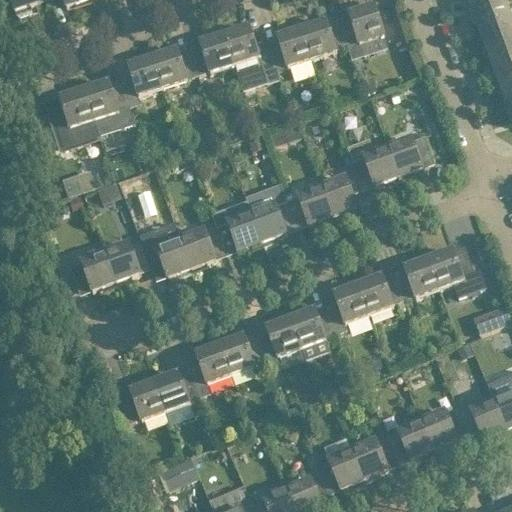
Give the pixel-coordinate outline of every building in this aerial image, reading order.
[(10,0),(16,16),(17,16),(18,18),(19,20),(33,16),(32,14),(31,11),(41,8),(40,7),(39,2),(44,0),(10,0)] [(62,0),(67,13),(91,5),(89,0),(62,0)] [(89,0),(91,5),(93,4),(94,8),(107,4),(105,0),(89,0)] [(468,0),(473,13),(504,1),(504,0),(468,0)] [(482,36),(511,25),(511,21),(504,1),(473,13),(482,36)] [(356,51),(366,48),(385,42),(375,10),(350,18),(352,24),(340,28),(348,52),(356,50),(356,51)] [(329,32),(327,25),(302,33),(313,66),(338,58),(337,56),(348,52),(340,28),(329,32)] [(491,60),(511,51),(511,25),(482,36),(491,60)] [(250,31),(225,39),(236,72),(241,88),(267,87),(268,89),(279,85),(276,75),(269,51),(257,55),(256,49),(250,31)] [(289,74),(313,66),(302,33),(278,41),(280,47),(269,51),(276,75),(288,71),(289,74)] [(211,80),(236,72),(225,39),(201,47),(203,53),(191,57),(199,81),(210,77),(211,80)] [(499,84),(511,78),(511,51),(491,60),(499,84)] [(180,60),(178,54),(153,62),(164,95),(188,87),(188,84),(199,81),(191,57),(180,60)] [(164,95),(153,62),(129,70),(134,85),(123,89),(130,113),(141,109),(139,103),(164,95)] [(508,107),(511,105),(511,78),(499,84),(508,107)] [(367,98),(378,94),(373,81),(362,85),(367,98)] [(110,86),(85,94),(95,126),(100,140),(100,141),(136,130),(130,113),(123,89),(112,93),(110,87),(110,86)] [(62,108),(50,112),(57,131),(59,136),(64,153),(100,141),(95,126),(85,94),(60,102),(61,103),(62,108)] [(298,131),(287,135),(290,147),(302,143),(298,131)] [(290,147),(287,135),(271,140),(274,151),(290,147)] [(261,140),(248,144),(252,156),(265,152),(261,140)] [(433,164),(425,141),(413,145),(412,143),(388,152),(400,183),(424,174),(421,168),(433,164)] [(370,145),(348,152),(350,159),(354,169),(362,190),(373,186),(375,191),(375,192),(400,183),(388,152),(374,157),(370,145)] [(195,149),(185,152),(187,161),(198,158),(195,149)] [(190,162),(179,166),(182,174),(193,170),(190,162)] [(334,222),(358,213),(351,194),(362,190),(354,169),(343,173),(347,184),(323,192),(334,222)] [(66,187),(64,187),(66,193),(69,202),(70,201),(84,197),(79,182),(66,187)] [(282,190),(246,203),(248,206),(252,219),(263,249),(264,248),(265,252),(280,247),(278,243),(288,240),(285,233),(296,229),(288,208),(282,190)] [(310,231),(334,222),(323,192),(299,201),(300,203),(288,208),(296,229),(307,225),(310,231)] [(81,201),(70,204),(74,215),(85,211),(81,201)] [(248,206),(212,219),(218,234),(226,255),(237,251),(239,256),(239,258),(263,249),(248,206)] [(175,228),(140,241),(142,247),(150,269),(161,265),(163,269),(169,284),(193,275),(182,245),(175,228)] [(226,255),(218,234),(207,238),(207,235),(182,245),(193,275),(217,266),(214,260),(226,255)] [(100,242),(64,255),(71,273),(72,277),(79,295),(91,291),(93,297),(117,288),(106,258),(100,242)] [(150,269),(142,247),(131,251),(131,249),(106,258),(117,288),(141,279),(139,273),(150,269)] [(442,254),(428,259),(430,263),(429,263),(441,294),(446,292),(454,289),(459,303),(487,292),(481,275),(475,277),(468,257),(467,256),(455,260),(453,255),(453,254),(444,258),(442,254)] [(407,278),(396,282),(405,305),(415,301),(416,303),(441,294),(429,263),(414,269),(405,272),(405,273),(407,278)] [(374,283),(359,289),(370,320),(394,312),(393,309),(398,307),(404,305),(405,305),(396,282),(385,287),(383,281),(382,280),(374,283)] [(339,312),(329,316),(337,339),(348,335),(346,329),(370,320),(359,289),(343,295),(334,298),(338,307),(339,312)] [(404,305),(398,307),(400,313),(406,311),(404,305)] [(511,323),(507,311),(496,315),(502,332),(511,328),(511,323)] [(306,317),(291,323),(303,354),(326,345),(327,345),(326,343),(330,341),(336,339),(337,339),(329,316),(318,320),(316,315),(315,314),(306,317)] [(269,338),(258,342),(267,366),(276,363),(278,362),(283,374),(307,365),(303,355),(291,323),(267,332),(267,333),(269,338)] [(336,339),(330,341),(333,349),(339,347),(336,339)] [(236,343),(221,349),(233,381),(257,372),(255,369),(267,365),(258,342),(247,346),(245,341),(245,340),(236,343)] [(203,376),(192,379),(201,402),(211,398),(208,391),(233,382),(233,381),(221,349),(196,358),(201,370),(203,376)] [(470,349),(458,354),(462,364),(474,359),(470,349)] [(168,377),(155,382),(156,386),(155,386),(167,418),(190,409),(195,421),(206,417),(201,402),(192,379),(181,383),(180,378),(179,377),(170,381),(168,377)] [(489,389),(488,389),(495,405),(508,436),(511,434),(511,380),(490,390),(489,389)] [(141,428),(167,418),(155,386),(131,395),(133,401),(121,406),(130,429),(140,425),(141,428)] [(347,399),(335,405),(339,416),(352,410),(347,399)] [(508,436),(495,405),(471,415),(469,409),(458,414),(467,435),(478,431),(484,446),(508,436)] [(446,416),(422,426),(435,456),(458,446),(458,445),(456,440),(467,435),(458,414),(447,418),(446,416)] [(411,466),(435,456),(422,426),(398,436),(400,438),(388,443),(398,465),(408,460),(411,466)] [(289,429),(284,442),(297,447),(302,434),(289,429)] [(376,446),(353,456),(365,485),(389,475),(387,469),(398,465),(388,443),(377,448),(376,446)] [(365,485),(353,456),(329,466),(330,468),(326,470),(321,458),(315,461),(320,472),(319,473),(328,494),(339,489),(342,495),(365,485)] [(191,464),(174,471),(182,491),(199,484),(191,464)] [(294,511),(323,511),(317,499),(328,494),(319,473),(308,478),(311,485),(287,494),(294,511)] [(247,511),(240,493),(211,505),(213,510),(213,511),(254,511),(252,511),(247,511)] [(294,511),(287,494),(263,504),(264,507),(254,511),(294,511)]
